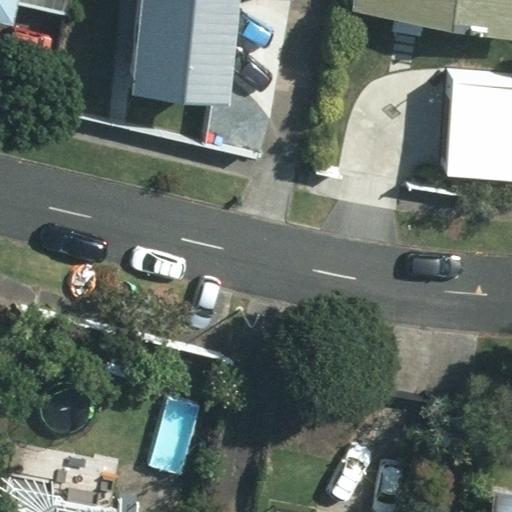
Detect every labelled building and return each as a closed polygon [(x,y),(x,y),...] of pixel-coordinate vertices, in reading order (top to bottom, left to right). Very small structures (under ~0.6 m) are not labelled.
[(511,28),(511,0),(353,0),(353,7),(511,28)] [(247,18),(175,12),(169,87),(241,93),(247,18)] [(511,511),(511,475),(491,474),(487,511),(511,511)] [(132,511),(3,490),(0,504),(0,511),(132,511)] [(425,511),(426,509),(316,491),(312,511),(425,511)]
